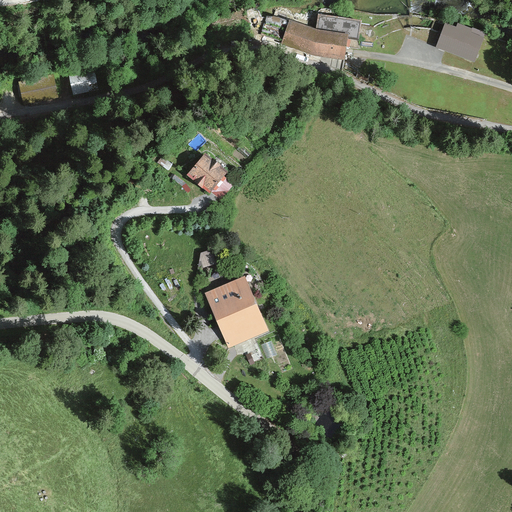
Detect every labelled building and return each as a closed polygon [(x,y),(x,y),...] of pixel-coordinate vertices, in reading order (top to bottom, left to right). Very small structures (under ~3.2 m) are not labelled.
[(317,16),(315,29),(273,16),(264,16),(262,35),(313,56),(344,59),(344,53),(346,39),(356,40),(358,21),(317,16)] [(482,38),(443,23),(434,48),(443,51),(473,62),(482,38)] [(93,71),(69,77),(74,96),(97,91),(93,71)] [(23,85),(21,86),(25,106),(59,98),(54,78),(23,85)] [(187,175),(210,194),(211,192),(222,178),(228,172),(205,153),(187,175)] [(162,157),(158,162),(169,170),(172,164),(162,157)] [(232,185),(222,178),(211,192),(220,199),(232,185)] [(207,248),(198,251),(202,265),(211,262),(207,248)] [(205,291),(228,347),(269,330),(245,274),(205,291)]
